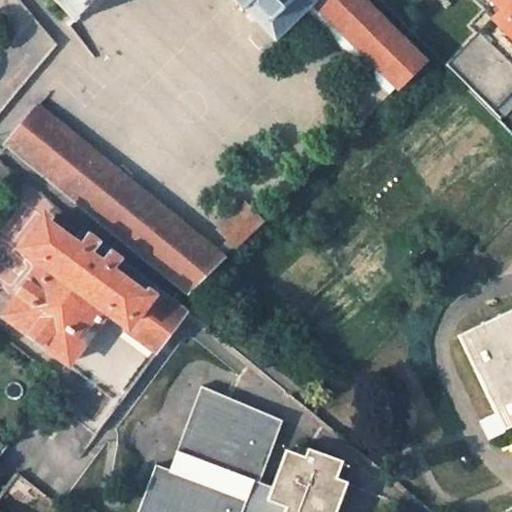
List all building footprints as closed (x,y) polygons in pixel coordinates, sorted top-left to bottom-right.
[(53,0),(73,20),(93,0),(234,0),(233,2),(235,4),(238,2),(275,40),(306,10),(314,2),(396,86),(422,61),(362,0),(53,0)] [(470,25),(478,32),(500,8),(491,0),(476,0),(486,9),(470,25)] [(511,0),(491,0),(500,8),(511,19),(511,0)] [(389,94),(396,86),(314,2),(306,10),(389,94)] [(478,32),(445,66),(491,113),(511,91),(511,19),(500,8),(478,32)] [(511,105),(511,91),(491,113),(498,120),(511,105)] [(6,145),(101,223),(124,194),(154,218),(162,208),(37,107),(6,145)] [(187,293),(223,257),(215,250),(162,208),(154,218),(124,194),(101,223),(187,293)] [(234,246),(260,220),(243,205),(218,230),(227,238),(234,246)] [(186,310),(82,229),(72,243),(44,220),(23,249),(42,264),(12,303),(3,315),(66,364),(116,402),(172,328),(179,333),(193,315),(186,310)] [(223,257),(234,246),(227,238),(215,250),(223,257)] [(511,310),(458,336),(502,430),(511,425),(511,310)] [(336,511),(348,481),(336,477),(342,461),(308,448),(305,457),(286,450),(272,486),(254,479),(275,419),(202,394),(179,462),(204,470),(197,494),(171,485),(150,479),(138,511),(242,511),(250,494),(267,500),(286,507),(284,511),(336,511)] [(204,470),(179,462),(171,485),(197,494),(204,470)] [(284,511),(286,507),(267,500),(250,494),(242,511),(284,511)]
